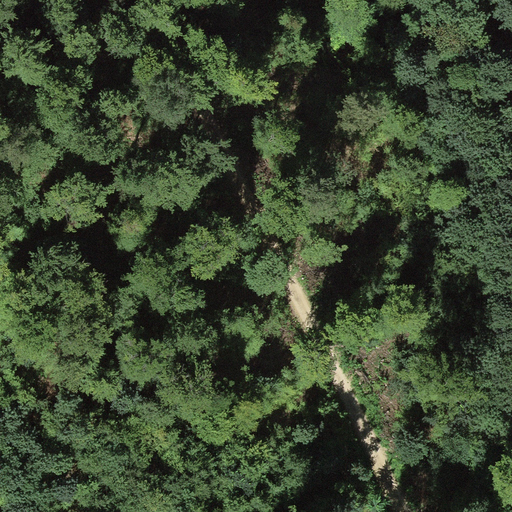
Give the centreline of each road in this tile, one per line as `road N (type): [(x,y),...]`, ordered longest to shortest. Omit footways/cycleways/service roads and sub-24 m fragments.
road 1 (track): [(405,511),(155,0)]
road 2 (track): [(478,214),(394,0)]
